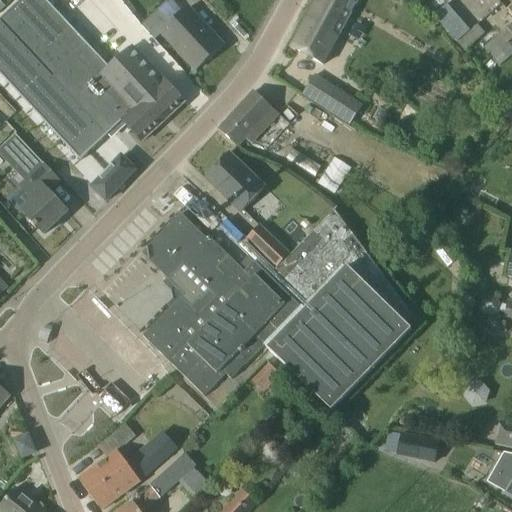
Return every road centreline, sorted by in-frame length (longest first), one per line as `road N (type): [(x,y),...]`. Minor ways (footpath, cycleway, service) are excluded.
road 1 (unclassified): [(13,336),(28,305),(244,78),(292,0)]
road 2 (unclassified): [(74,511),(16,363),(13,336)]
